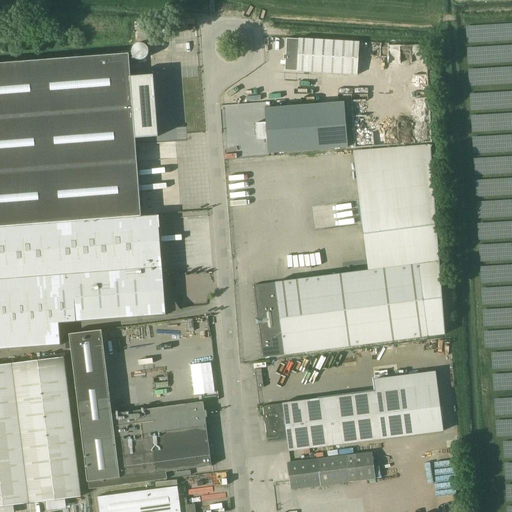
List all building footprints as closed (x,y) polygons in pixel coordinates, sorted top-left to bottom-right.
[(287,38),(287,39),(285,71),(358,75),(360,42),(287,38)] [(129,54),(108,55),(0,63),(0,227),(142,216),(136,138),(158,137),(154,76),(131,78),(129,54)] [(345,102),(265,108),(266,122),(256,123),(257,140),(267,139),(268,153),(348,147),(345,102)] [(355,151),(370,270),(254,285),(264,358),(447,334),(432,145),(355,151)] [(0,349),(60,345),(59,323),(166,315),(166,314),(166,308),(165,282),(164,282),(164,277),(159,215),(142,217),(142,216),(0,227),(0,349)] [(208,272),(174,274),(176,304),(209,302),(208,272)] [(166,322),(140,326),(141,335),(149,333),(149,336),(168,333),(166,322)] [(102,331),(69,335),(88,482),(89,482),(121,478),(113,414),(110,398),(102,331)] [(0,365),(0,507),(82,497),(64,357),(0,365)] [(376,392),(263,406),(267,443),(288,440),(289,451),(382,439),(445,431),(437,369),(374,377),(376,392)] [(121,478),(89,482),(90,490),(167,479),(166,472),(212,466),(207,426),(206,418),(208,417),(207,411),(205,410),(204,402),(113,414),(121,478)] [(347,455),(351,482),(376,479),(372,452),(347,455)] [(347,455),(326,458),(317,459),(321,486),(351,482),(347,455)] [(291,490),(321,486),(317,459),(288,463),(289,475),(291,490)] [(396,473),(380,475),(383,508),(391,507),(391,502),(398,501),(396,473)] [(178,486),(98,497),(99,511),(196,511),(195,503),(187,504),(186,498),(180,499),(178,486)]
